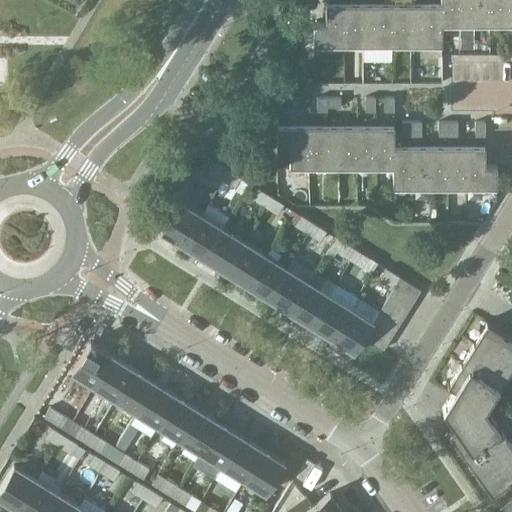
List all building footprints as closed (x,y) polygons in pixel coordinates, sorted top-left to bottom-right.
[(470,0),(439,0),(440,2),(440,23),(441,23),(459,23),(458,2),(471,2),(470,0)] [(488,23),(488,0),(470,0),(471,2),(458,2),(459,23),(488,23)] [(511,2),(511,0),(488,0),(488,23),(507,23),(507,2),(511,2)] [(344,43),(343,2),(324,2),(324,21),(312,21),(312,43),(344,43)] [(373,22),(373,2),(343,2),(344,43),(362,43),(362,22),(373,22)] [(392,43),(392,2),(373,2),(373,22),(362,22),(362,43),(392,43)] [(422,22),(422,2),(392,2),(392,43),(410,43),(410,22),(422,22)] [(440,2),(422,2),(422,22),(410,22),(410,43),(441,43),(441,23),(440,23),(440,2)] [(291,106),(290,97),(277,97),(277,106),(291,106)] [(325,111),(325,97),(317,97),(316,111),(325,111)] [(325,97),(325,106),(340,107),(340,97),(325,97)] [(374,111),(375,97),(365,97),(365,110),(374,111)] [(383,111),(393,111),(393,97),(384,97),(383,111)] [(410,134),(410,121),(401,121),(401,135),(410,134)] [(420,134),(421,121),(410,121),(410,134),(420,134)] [(446,134),(446,121),(438,121),(438,134),(446,134)] [(457,134),(457,121),(446,121),(446,134),(457,134)] [(474,135),(484,135),(484,121),(474,121),(474,135)] [(276,124),(276,145),(288,145),(288,164),(307,164),(307,124),(276,124)] [(325,144),(325,124),(307,124),(307,164),(337,165),(337,144),(325,144)] [(355,165),(356,124),(325,124),(325,144),(337,144),(337,165),(355,165)] [(373,165),(373,124),(356,124),(355,165),(373,165)] [(392,144),(392,124),(373,124),(373,165),(391,165),(392,165),(392,144)] [(410,185),(410,144),(392,144),(392,165),(391,165),(391,185),(410,185)] [(428,185),(428,144),(410,144),(410,185),(428,185)] [(446,185),(446,144),(428,144),(428,185),(446,185)] [(464,185),(464,144),(446,144),(446,185),(464,185)] [(484,164),(484,144),(464,144),(464,185),(495,185),(495,164),(484,164)] [(213,160),(207,170),(212,172),(221,178),(227,168),(213,160)] [(234,186),(239,177),(240,176),(227,168),(221,178),(234,186)] [(263,204),(269,195),(256,187),(250,196),(263,204)] [(277,213),(282,203),(269,195),(263,204),(277,213)] [(180,243),(199,213),(177,199),(159,229),(180,243)] [(202,256),(220,226),(199,213),(180,243),(202,256)] [(306,231),(311,222),(299,214),(293,223),(306,231)] [(319,240),(325,230),(311,222),(306,231),(319,240)] [(223,269),(242,239),(220,226),(202,256),(223,269)] [(244,283),(263,252),(242,239),(223,269),(244,283)] [(349,258),(355,249),(342,240),(336,250),(349,258)] [(362,266),(368,257),(355,249),(349,258),(362,266)] [(266,296),(285,266),(263,252),(244,283),(266,296)] [(287,309),(306,279),(285,266),(266,296),(287,309)] [(393,285),(398,276),(385,267),(379,277),(393,285)] [(413,298),(418,289),(419,288),(398,276),(393,285),(392,286),(413,298)] [(309,322),(327,292),(306,279),(287,309),(309,322)] [(406,308),(413,298),(392,286),(386,296),(406,308)] [(327,292),(309,322),(330,336),(349,306),(327,292)] [(400,318),(406,308),(386,296),(380,305),(400,318)] [(394,327),(400,318),(380,305),(378,309),(374,315),(394,327)] [(349,306),(330,336),(353,350),(362,335),(368,325),(371,320),(349,306)] [(388,337),(394,327),(374,315),(368,325),(388,337)] [(472,342),(511,366),(511,363),(511,336),(486,321),(472,342)] [(382,348),(388,337),(368,325),(362,335),(382,348)] [(92,385),(111,354),(89,341),(70,371),(92,385)] [(498,386),(511,366),(472,342),(460,362),(498,386)] [(113,398),(132,367),(111,354),(92,385),(113,398)] [(485,407),(498,386),(460,362),(446,384),(453,388),(454,387),(485,407)] [(135,411),(153,381),(132,367),(113,398),(135,411)] [(156,425),(175,394),(153,381),(135,411),(156,425)] [(441,408),(485,407),(454,387),(453,388),(441,408)] [(178,438),(196,408),(175,394),(156,425),(178,438)] [(56,424),(62,415),(48,406),(43,416),(56,424)] [(441,408),(455,427),(455,428),(485,407),(441,408)] [(462,452),(499,426),(485,407),(455,428),(455,427),(448,432),(462,452)] [(200,452),(218,421),(196,408),(178,438),(200,452)] [(220,464),(238,434),(218,421),(200,452),(220,464)] [(87,443),(92,434),(78,425),(72,434),(87,443)] [(56,444),(62,434),(49,426),(43,436),(56,444)] [(476,472),(511,446),(511,444),(499,426),(462,452),(476,472)] [(69,452),(75,443),(62,434),(56,444),(69,452)] [(99,451),(99,450),(105,441),(92,434),(87,443),(99,451)] [(242,478),(260,448),(238,434),(220,464),(242,478)] [(511,446),(476,472),(491,492),(511,477),(511,446)] [(265,492),(283,462),(260,448),(242,478),(265,492)] [(129,470),(135,460),(121,452),(115,461),(129,470)] [(98,470),(104,461),(91,453),(85,462),(98,470)] [(142,478),(142,477),(147,468),(135,460),(129,470),(142,478)] [(112,479),(118,470),(118,469),(104,461),(98,470),(112,479)] [(0,498),(16,508),(35,478),(13,465),(0,485),(0,498)] [(22,511),(42,511),(56,491),(35,478),(16,508),(22,511)] [(172,497),(178,487),(164,478),(158,488),(172,497)] [(141,497),(147,488),(134,480),(128,489),(141,497)] [(184,504),(185,503),(190,495),(178,487),(172,497),(184,504)] [(155,506),(161,496),(147,488),(141,497),(155,506)] [(72,511),(77,505),(56,491),(42,511),(72,511)] [(342,511),(329,492),(312,504),(305,495),(285,509),(286,511),(342,511)] [(504,511),(511,511),(511,492),(498,502),(504,511)] [(220,511),(234,511),(242,502),(233,496),(223,511),(221,511),(220,511)] [(220,511),(221,511),(208,503),(202,511),(220,511)]
